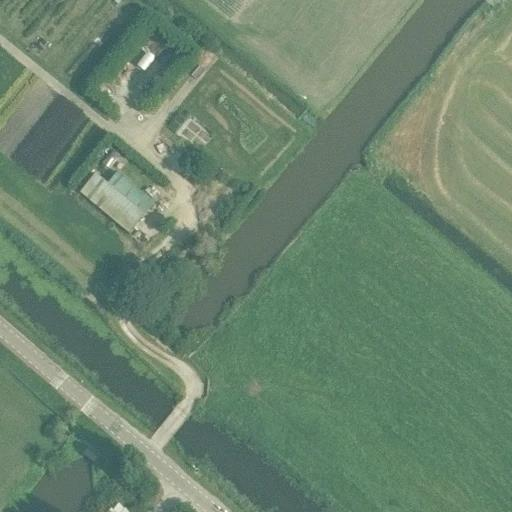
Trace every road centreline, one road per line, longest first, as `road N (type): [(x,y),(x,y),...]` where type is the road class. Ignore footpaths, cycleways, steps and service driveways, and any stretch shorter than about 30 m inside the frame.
road 1 (tertiary): [(219,511),(0,326)]
road 2 (track): [(0,37),(184,189)]
